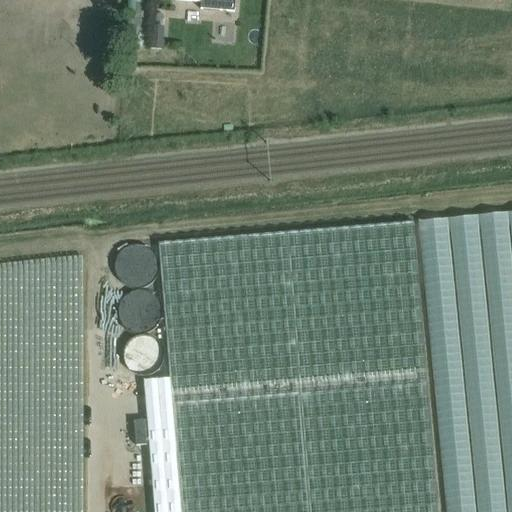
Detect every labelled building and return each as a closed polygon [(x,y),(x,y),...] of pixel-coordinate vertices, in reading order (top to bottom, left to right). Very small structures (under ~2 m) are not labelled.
[(149,0),(127,0),(125,48),(147,49),(149,0)] [(150,40),(150,49),(163,50),(164,41),(150,40)] [(146,50),(146,62),(158,63),(159,51),(146,50)] [(438,511),(415,222),(159,244),(170,379),(144,381),(154,511),(438,511)] [(148,273),(148,252),(131,252),(131,273),(148,273)] [(145,421),(134,422),(136,447),(147,446),(145,421)]
